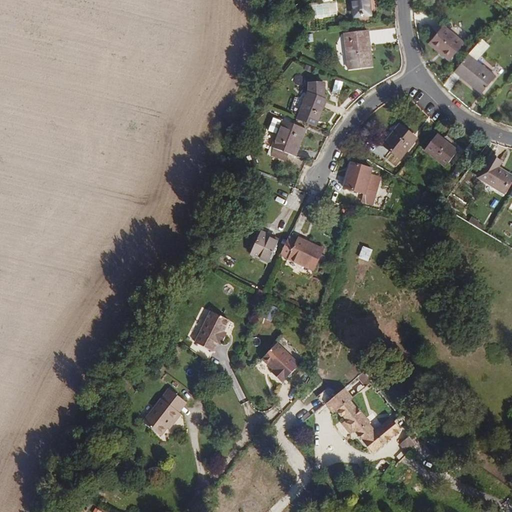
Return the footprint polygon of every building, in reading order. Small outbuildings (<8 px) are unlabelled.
[(373,0),(351,0),(353,19),(354,19),(375,17),(373,0)] [(464,42),(443,25),(427,44),(448,62),(464,42)] [(372,66),(368,31),(343,33),(346,69),(372,66)] [(492,76),(477,62),(490,45),(483,38),(474,46),(453,71),(478,93),(492,76)] [(314,125),(323,101),(322,82),(306,84),(306,93),(295,118),(314,125)] [(286,140),(293,125),(281,121),(275,136),(286,140)] [(400,161),(416,137),(396,124),(380,148),(400,161)] [(305,161),(315,135),(293,125),(286,140),(279,158),(295,165),(298,158),(305,161)] [(457,151),(437,135),(423,150),(444,167),(457,151)] [(506,194),(511,183),(511,175),(500,169),(503,163),(493,157),(480,180),(506,194)] [(371,174),(371,170),(349,164),(342,190),(364,196),(371,174)] [(383,177),(371,174),(363,204),(375,207),(383,177)] [(267,263),(278,240),(262,232),(250,255),(267,263)] [(311,270),(322,250),(297,237),(295,240),(289,237),(280,254),(311,270)] [(371,250),(362,247),(359,261),(368,263),(371,250)] [(224,333),(226,330),(227,330),(231,323),(211,312),(195,343),(214,353),(218,344),(222,347),(228,336),(224,333)] [(195,323),(187,337),(194,341),(202,327),(195,323)] [(299,365),(277,343),(262,358),(273,370),(270,372),(281,382),(290,374),(299,365)] [(366,387),(358,378),(351,384),(360,394),(366,387)] [(369,456),(397,433),(383,417),(369,429),(349,404),(353,401),(344,390),(329,402),(321,409),(330,420),(335,416),(343,425),(338,429),(347,440),(352,436),(369,456)] [(179,415),(187,405),(171,392),(144,424),(161,437),(167,429),(172,423),(174,425),(181,417),(179,415)] [(321,409),(329,402),(323,395),(312,404),(314,407),(318,412),(321,409)] [(395,456),(407,445),(397,434),(385,444),(395,456)]
